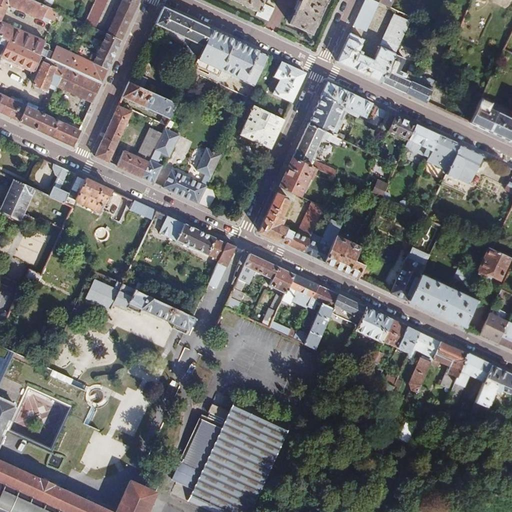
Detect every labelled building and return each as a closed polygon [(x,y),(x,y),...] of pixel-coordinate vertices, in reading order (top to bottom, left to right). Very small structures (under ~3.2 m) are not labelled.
[(0,0),(0,36),(40,55),(41,56),(46,58),(52,61),(55,54),(50,52),(51,49),(49,44),(45,42),(46,41),(45,40),(0,21),(8,4),(11,6),(10,8),(14,10),(15,8),(52,24),(58,12),(50,8),(32,0),(0,0)] [(107,0),(94,0),(84,24),(89,26),(94,29),(107,0)] [(108,35),(121,41),(131,19),(139,0),(121,0),(107,34),(108,35)] [(233,0),(258,11),(263,0),(233,0)] [(311,34),(326,0),(300,0),(299,3),(290,24),(311,34)] [(379,2),(375,0),(364,0),(353,25),(366,31),(379,2)] [(195,62),(210,29),(185,17),(163,7),(148,40),(154,43),(158,34),(162,26),(192,39),(188,47),(184,57),(195,62)] [(337,61),(381,82),(394,54),(408,22),(395,15),(374,60),(358,52),(364,40),(350,33),(337,61)] [(158,34),(188,47),(192,39),(162,26),(158,34)] [(267,55),(210,29),(195,62),(194,64),(219,76),(222,69),(244,79),(244,81),(253,85),(267,55)] [(102,83),(121,41),(108,35),(95,65),(75,56),(58,48),(55,54),(52,61),(102,83)] [(40,55),(0,36),(0,45),(7,48),(3,58),(33,71),(40,55)] [(381,82),(405,93),(413,74),(407,72),(406,74),(399,71),(405,58),(394,54),(381,82)] [(93,104),(102,83),(52,61),(46,58),(34,85),(47,91),(49,88),(56,91),(58,87),(93,104)] [(304,73),(279,61),(273,75),(279,78),(272,93),(291,102),(297,89),(304,73)] [(129,82),(143,88),(147,79),(133,72),(129,82)] [(413,74),(405,93),(425,102),(433,84),(427,81),(425,86),(422,85),(425,78),(414,73),(413,74)] [(165,125),(176,103),(143,88),(129,82),(122,96),(164,116),(161,123),(165,125)] [(327,83),(321,96),(348,109),(365,117),(372,104),(327,83)] [(0,113),(19,122),(26,107),(0,94),(0,113)] [(314,109),(307,125),(324,132),(335,138),(348,109),(321,96),(314,109)] [(481,98),(469,123),(483,129),(511,142),(511,114),(510,118),(489,109),(491,103),(481,98)] [(283,119),(254,105),(240,135),(269,149),(277,133),(283,119)] [(26,107),(19,122),(33,128),(61,141),(73,147),(80,131),(26,107)] [(108,163),(131,113),(117,107),(95,157),(103,160),(108,163)] [(389,129),(396,115),(379,107),(375,114),(385,119),(382,126),(389,129)] [(415,124),(396,115),(389,129),(388,131),(407,140),(415,124)] [(438,134),(415,124),(407,140),(405,146),(407,147),(407,149),(422,155),(423,154),(428,156),(438,134)] [(317,169),(334,177),(337,171),(312,159),(315,153),(318,154),(321,146),(318,145),(324,132),(307,125),(301,139),(292,158),(317,169)] [(153,152),(161,134),(149,129),(136,156),(123,151),(116,166),(141,178),(153,152)] [(178,137),(165,130),(155,151),(167,157),(178,137)] [(459,144),(438,134),(428,156),(426,161),(447,171),(459,144)] [(483,155),(459,144),(447,171),(445,175),(469,186),(483,155)] [(219,154),(205,148),(195,170),(208,176),(219,154)] [(156,154),(153,152),(141,178),(157,185),(165,168),(153,162),(156,154)] [(284,176),(279,186),(299,196),(308,177),(312,179),(317,169),(292,158),(284,176)] [(58,178),(62,168),(53,164),(51,168),(54,177),(58,178)] [(71,185),(76,175),(68,171),(62,168),(58,178),(71,185)] [(198,204),(210,178),(203,176),(199,184),(169,170),(161,187),(198,204)] [(110,191),(76,175),(71,185),(67,194),(66,197),(98,212),(103,201),(105,202),(110,191)] [(377,181),(371,194),(381,199),(384,192),(387,185),(377,181)] [(32,189),(16,182),(2,210),(19,218),(26,202),(32,189)] [(62,204),(66,197),(67,194),(53,188),(49,197),(62,204)] [(71,208),(62,204),(49,197),(32,189),(26,202),(53,214),(49,224),(61,229),(71,208)] [(258,232),(303,253),(312,234),(324,207),(313,202),(298,233),(281,226),(284,218),(280,216),(288,199),(276,193),(269,209),(258,232)] [(151,221),(155,211),(133,201),(129,211),(151,221)] [(404,209),(406,203),(402,201),(399,202),(398,206),(404,209)] [(165,237),(217,260),(224,243),(199,232),(165,216),(160,228),(167,232),(165,237)] [(303,253),(323,262),(335,236),(341,224),(331,220),(322,238),(312,234),(303,253)] [(356,278),(362,264),(353,260),(359,247),(335,236),(323,262),(356,278)] [(217,260),(206,285),(215,289),(233,247),(226,244),(224,243),(217,260)] [(411,248),(390,293),(407,301),(419,275),(428,256),(411,248)] [(511,258),(492,250),(489,248),(477,274),(486,279),(488,276),(498,280),(508,261),(511,262),(511,258)] [(248,254),(243,252),(238,264),(243,266),(248,254)] [(248,254),(243,266),(270,279),(267,286),(283,293),(292,274),(270,265),(248,254)] [(370,268),(362,264),(356,278),(364,281),(370,268)] [(472,273),(458,266),(452,278),(464,284),(465,279),(468,280),(472,273)] [(25,277),(37,280),(39,272),(27,269),(25,277)] [(249,279),(239,274),(237,277),(237,279),(234,285),(232,290),(223,308),(233,312),(242,294),(238,292),(242,283),(246,285),(249,279)] [(305,280),(292,274),(283,293),(280,301),(287,304),(288,301),(304,308),(305,306),(307,307),(317,286),(305,280)] [(475,301),(419,275),(407,301),(463,327),(475,301)] [(114,290),(93,281),(86,299),(111,310),(114,302),(139,314),(142,309),(174,324),(171,330),(184,335),(192,318),(122,285),(117,283),(114,290)] [(511,285),(503,282),(500,290),(511,295),(511,285)] [(325,290),(317,286),(307,307),(312,310),(315,304),(320,307),(307,333),(302,344),(313,349),(329,313),(328,312),(336,294),(325,290)] [(352,302),(336,294),(328,312),(329,313),(355,325),(363,307),(352,302)] [(111,310),(86,299),(84,303),(108,315),(111,310)] [(374,312),(363,307),(355,325),(353,330),(376,340),(373,347),(376,349),(380,341),(390,319),(374,312)] [(490,310),(479,335),(497,343),(507,320),(501,317),(498,322),(491,318),(494,312),(490,310)] [(507,320),(497,343),(511,350),(511,319),(508,318),(507,320)] [(404,326),(390,319),(380,341),(407,354),(417,332),(404,326)] [(270,322),(267,328),(292,339),(294,334),(296,331),(289,328),(288,330),(270,322)] [(294,334),(292,339),(302,344),(307,333),(303,332),(303,330),(297,328),(296,331),(294,334)] [(427,337),(417,332),(407,354),(405,359),(410,361),(415,351),(427,357),(426,359),(421,357),(408,384),(408,390),(403,401),(410,404),(413,398),(416,391),(429,363),(438,342),(427,337)] [(450,347),(438,342),(429,363),(437,367),(439,363),(447,367),(438,386),(448,391),(465,354),(450,347)] [(0,452),(47,475),(67,468),(87,426),(81,423),(87,411),(88,408),(85,405),(83,404),(82,400),(81,394),(82,390),(80,389),(68,384),(71,378),(43,365),(0,344),(0,452)] [(477,360),(465,354),(448,391),(444,400),(454,404),(468,376),(482,381),(489,365),(477,360)] [(511,376),(489,365),(482,381),(466,418),(464,417),(463,419),(474,424),(478,417),(473,415),(478,404),(486,408),(494,392),(497,393),(500,392),(511,397),(511,376)] [(68,384),(80,389),(83,384),(71,378),(68,384)] [(416,391),(413,398),(420,401),(423,394),(416,391)] [(244,511),(286,427),(232,402),(227,414),(209,405),(205,414),(206,414),(205,418),(199,416),(169,480),(190,490),(185,502),(205,511),(244,511)] [(144,416),(120,405),(111,425),(134,436),(144,416)] [(81,423),(87,426),(93,413),(87,411),(81,423)] [(0,460),(0,511),(145,511),(155,493),(130,481),(114,511),(109,511),(51,484),(52,483),(37,476),(36,478),(0,460)]
